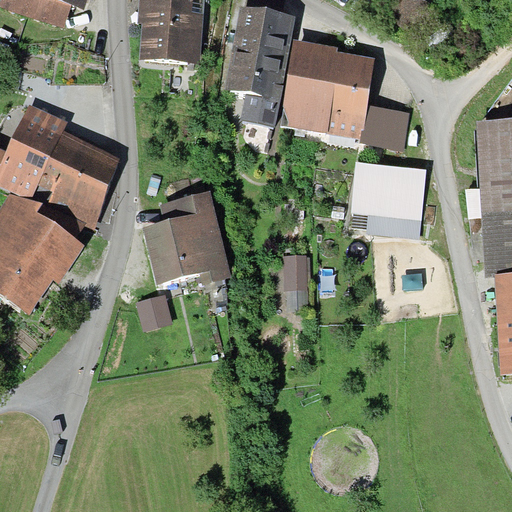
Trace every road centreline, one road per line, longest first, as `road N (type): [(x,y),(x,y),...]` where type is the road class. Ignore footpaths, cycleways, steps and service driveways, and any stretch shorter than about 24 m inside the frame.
road 1 (residential): [(511,460),(497,436),(428,102),(405,67),(373,41),(296,0)]
road 2 (unclassified): [(79,372),(127,191),(115,0)]
road 3 (unclassified): [(38,511),(79,372)]
